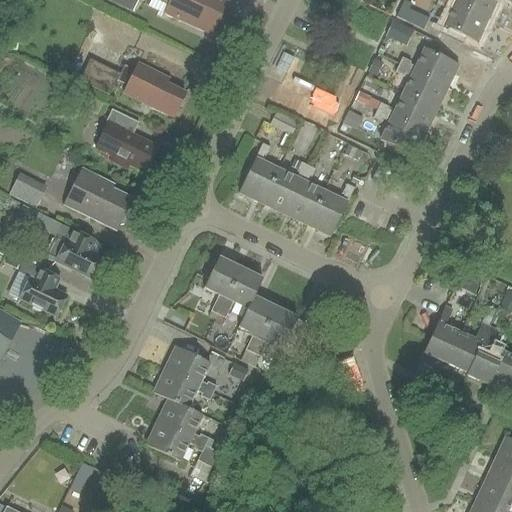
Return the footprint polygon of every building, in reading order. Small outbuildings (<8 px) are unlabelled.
[(115,0),(141,9),(143,0),(115,0)] [(212,35),(227,4),(223,2),(223,0),(169,0),(164,12),(212,35)] [(444,0),(438,0),(436,5),(445,9),(446,7),(452,9),(443,27),(478,44),(489,22),(444,0)] [(444,0),(489,22),(499,0),(456,0),(444,0)] [(406,43),(411,31),(393,22),(387,34),(406,43)] [(402,58),(399,65),(448,89),(459,66),(424,49),(415,67),(410,64),(411,62),(402,58)] [(120,74),(90,60),(80,82),(109,96),(120,74)] [(128,84),(123,93),(173,117),(184,94),(165,85),(169,78),(138,63),(135,70),(125,65),(118,80),(128,84)] [(399,65),(395,72),(404,77),(405,74),(411,77),(402,95),(437,111),(448,89),(399,65)] [(380,104),(377,111),(426,134),(437,111),(402,95),(393,113),(388,110),(389,108),(380,104)] [(377,111),(373,118),(382,122),(383,120),(389,122),(380,141),(415,158),(426,134),(377,111)] [(144,175),(157,149),(132,137),(138,125),(112,112),(93,149),(112,159),(110,163),(126,172),(129,167),(144,175)] [(296,126),(275,115),(269,127),(290,138),(296,126)] [(262,144),(239,193),(262,205),(279,170),(261,161),(263,156),(266,157),(270,148),(262,144)] [(343,157),(356,164),(362,153),(348,147),(343,157)] [(279,170),(262,205),(284,216),(308,166),(301,163),(297,172),(299,173),(297,178),(279,170)] [(308,166),(284,216),(307,227),(324,192),(306,183),(309,178),(311,179),(315,170),(308,166)] [(81,170),(63,206),(119,233),(122,227),(126,227),(128,223),(126,219),(135,201),(112,190),(114,186),(81,170)] [(33,209),(48,186),(28,173),(13,195),(33,209)] [(324,192),(307,227),(330,238),(354,189),(347,185),(342,194),(345,195),(342,201),(324,192)] [(55,237),(44,258),(90,281),(101,259),(96,257),(101,246),(22,208),(15,223),(35,232),(36,228),(55,237)] [(218,258),(203,289),(219,296),(211,311),(218,314),(240,269),(218,258)] [(55,318),(66,296),(40,284),(45,273),(23,263),(18,273),(30,279),(19,300),(55,318)] [(240,269),(218,314),(225,317),(232,303),(246,310),(252,298),(253,298),(263,280),(240,269)] [(481,280),(463,271),(454,288),(473,297),(481,280)] [(252,298),(246,310),(237,327),(252,334),(245,350),(252,354),(274,308),(253,298),(252,298)] [(445,307),(424,353),(445,363),(459,334),(445,327),(452,311),(445,307)] [(274,308),(252,354),(259,357),(267,341),(282,349),(296,319),(274,308)] [(445,363),(468,373),(489,327),(481,324),(473,340),(459,334),(445,363)] [(468,373),(466,376),(489,386),(490,384),(489,383),(501,356),(489,350),(497,331),(489,327),(468,373)] [(6,341),(0,337),(0,361),(10,343),(6,341)] [(175,347),(164,371),(212,394),(216,387),(207,383),(206,384),(200,382),(209,364),(175,347)] [(489,383),(490,384),(511,393),(511,392),(511,358),(502,354),(501,356),(489,383)] [(241,386),(248,372),(229,363),(222,378),(241,386)] [(164,371),(153,394),(167,400),(187,410),(195,392),(201,395),(200,397),(209,401),(212,394),(164,371)] [(167,400),(156,423),(204,447),(208,439),(199,435),(198,438),(192,435),(201,416),(187,410),(167,400)] [(156,423),(144,446),(179,462),(188,444),(194,447),(192,450),(201,454),(204,447),(156,423)] [(511,440),(506,437),(495,460),(511,467),(511,440)] [(197,463),(211,470),(219,455),(205,448),(197,463)] [(511,467),(495,460),(486,481),(511,493),(511,467)] [(475,503),(494,511),(507,511),(511,503),(511,502),(511,493),(486,481),(475,503)] [(494,511),(475,503),(471,511),(494,511)]
